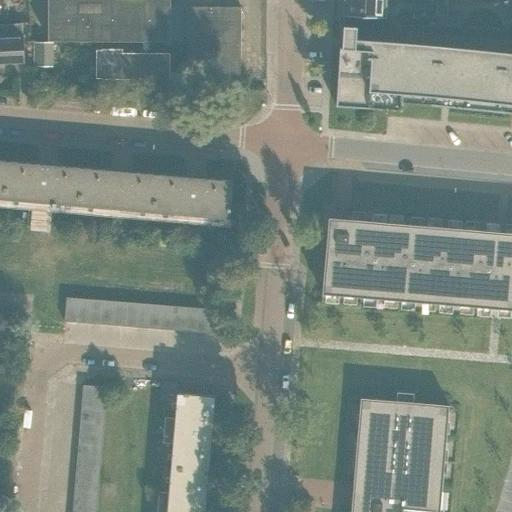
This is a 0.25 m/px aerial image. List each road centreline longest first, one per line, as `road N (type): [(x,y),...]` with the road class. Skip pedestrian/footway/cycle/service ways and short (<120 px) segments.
road 1 (residential): [(25,511),(37,366),(46,357),(267,370)]
road 2 (tertiary): [(286,143),(0,118)]
road 3 (unclassified): [(267,370),(286,143)]
road 4 (tertiary): [(511,163),(286,143)]
road 5 (residential): [(286,143),(290,0)]
road 6 (unclassified): [(256,511),(267,370)]
